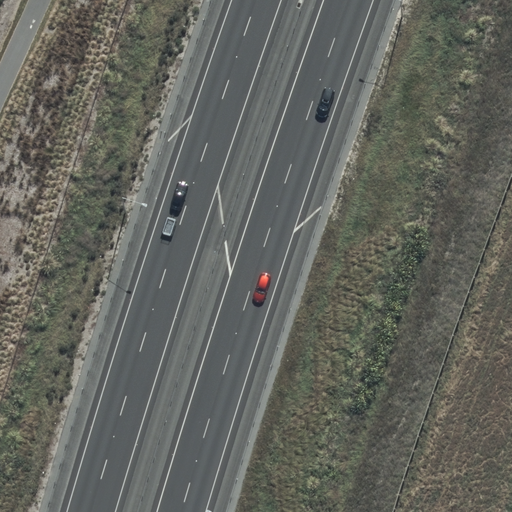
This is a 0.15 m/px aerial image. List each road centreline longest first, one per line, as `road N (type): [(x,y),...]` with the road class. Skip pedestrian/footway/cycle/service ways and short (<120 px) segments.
road 1 (motorway): [(89,511),(256,0)]
road 2 (motorway): [(347,0),(180,511)]
